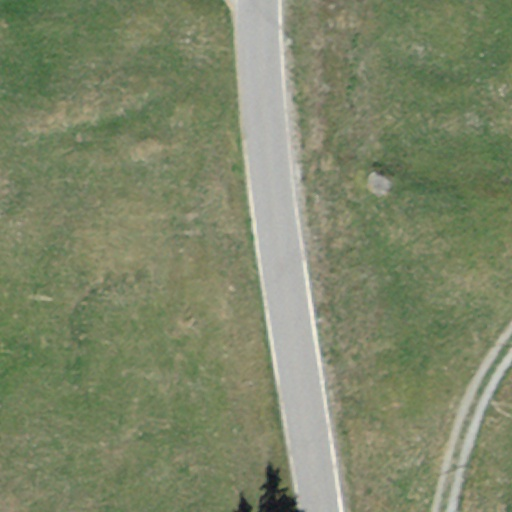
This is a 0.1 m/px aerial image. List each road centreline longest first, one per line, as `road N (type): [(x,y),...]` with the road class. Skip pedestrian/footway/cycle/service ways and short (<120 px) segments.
road 1 (unclassified): [(261,0),(322,511)]
road 2 (track): [(448,511),(463,436),(511,339)]
